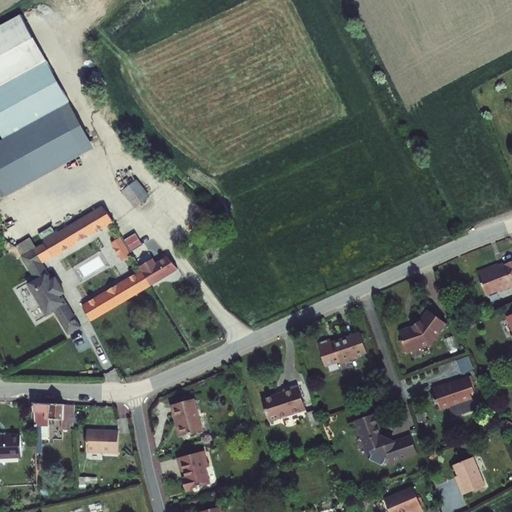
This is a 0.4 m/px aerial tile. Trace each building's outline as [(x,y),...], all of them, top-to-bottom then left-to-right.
[(0,197),(92,147),(46,63),(0,87),(0,127),(6,139),(0,141),(0,197)] [(152,196),(137,180),(122,193),(136,210),(152,196)] [(114,219),(103,203),(45,242),(49,248),(55,258),(114,219)] [(136,233),(124,239),(131,251),(143,244),(136,233)] [(129,262),(110,234),(102,240),(120,268),(129,262)] [(34,251),(27,241),(16,248),(36,279),(29,283),(50,315),(58,310),(71,331),(82,324),(62,293),(66,291),(57,277),(53,280),(41,262),(34,251)] [(55,258),(49,248),(34,251),(41,262),(55,258)] [(178,265),(171,252),(86,305),(94,317),(178,265)] [(511,264),(507,266),(507,268),(502,270),(500,265),(479,273),(487,294),(500,289),(501,293),(511,289),(511,264)] [(448,323),(430,309),(421,321),(413,326),(401,330),(408,352),(432,344),(448,323)] [(369,352),(362,329),(318,343),(326,366),(369,352)] [(457,360),(463,374),(474,370),(469,355),(457,360)] [(475,390),(470,376),(456,381),(455,379),(433,386),(437,398),(435,399),(436,404),(438,403),(440,407),(450,404),(450,405),(460,402),(461,403),(473,399),(470,391),(475,390)] [(308,409),(300,384),(285,388),(286,391),(287,394),(278,397),(278,394),(264,397),(270,419),(308,409)] [(203,430),(195,397),(172,403),(177,422),(179,421),(183,435),(203,430)] [(77,404),(36,402),(39,449),(43,449),(43,443),(45,443),(44,425),(50,425),(51,419),(66,420),(65,429),(75,429),(77,404)] [(417,454),(411,437),(394,443),(381,436),(373,414),(356,419),(369,460),(380,466),(382,465),(388,456),(390,463),(417,454)] [(120,431),(90,431),(89,452),(119,453),(120,431)] [(0,456),(24,456),(23,435),(0,435),(0,456)] [(211,466),(206,450),(180,457),(183,470),(186,469),(188,477),(185,477),(188,489),(212,483),(208,467),(211,466)] [(487,484),(474,456),(454,465),(461,480),(459,482),(465,495),(487,484)] [(419,511),(424,510),(416,486),(386,496),(391,511),(404,511),(410,510),(410,511),(419,511)]
